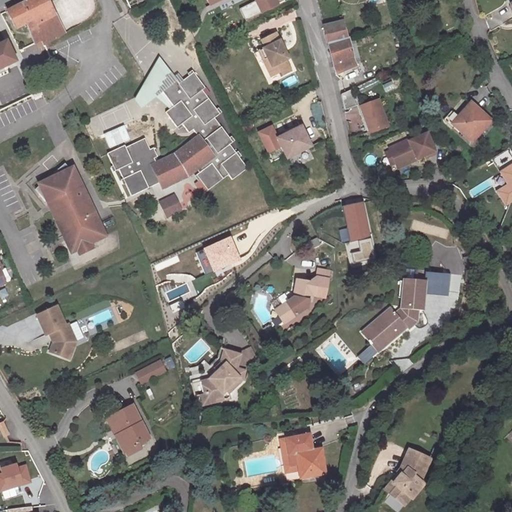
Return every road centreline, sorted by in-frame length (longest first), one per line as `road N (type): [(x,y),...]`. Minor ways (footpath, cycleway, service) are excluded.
road 1 (unclassified): [(500,323),(509,291),(462,209),(419,190),(370,189),(347,173),(306,0)]
road 2 (unclassified): [(339,511),(368,411),(443,348),(500,323)]
road 3 (residential): [(0,135),(44,113),(88,71),(107,22),(106,0)]
road 4 (residential): [(0,389),(67,511)]
